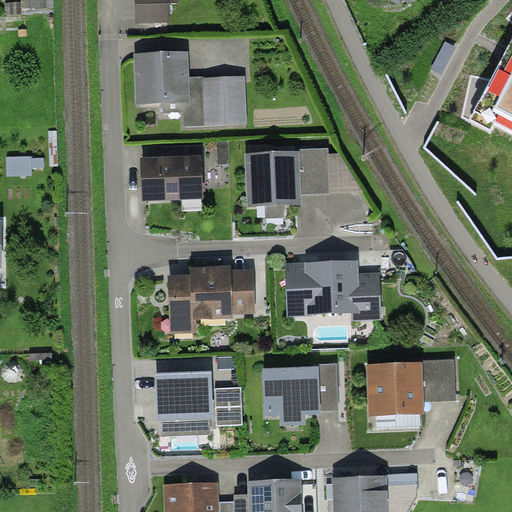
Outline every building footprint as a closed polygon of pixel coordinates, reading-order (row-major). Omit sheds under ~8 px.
[(53,0),(25,0),(21,0),(21,12),(54,11),(53,0)] [(166,0),(138,0),(139,22),(168,21),(166,0)] [(511,134),(511,44),(479,105),(500,116),(495,125),(511,134)] [(185,58),(139,60),(140,104),(184,102),(185,127),(235,125),(233,82),(186,84),(185,58)] [(328,147),(246,151),(248,203),(304,201),(303,191),(330,190),(328,147)] [(202,153),(141,156),(142,199),(204,197),(202,153)] [(32,159),(6,159),(7,179),(33,178),(33,170),(45,169),(45,160),(32,160),(32,159)] [(187,276),(165,276),(167,337),(196,336),(195,320),(230,319),(230,314),(253,314),(252,270),(227,271),(227,266),(186,268),(187,276)] [(354,266),(288,269),(290,315),(354,312),(354,319),(378,318),(377,279),(355,280),(354,266)] [(417,368),(371,370),(373,415),(376,415),(377,430),(421,428),(420,414),(422,413),(420,382),(426,382),(427,399),(456,398),(454,362),(417,363),(417,368)] [(315,372),(266,375),(268,416),(283,415),(283,426),(304,425),(303,415),(319,414),(317,386),(337,385),(336,366),(314,367),(315,372)] [(209,377),(158,379),(160,421),(211,419),(209,377)] [(242,389),(215,390),(216,428),(243,427),(242,389)] [(337,485),(327,485),(327,502),(337,501),(337,511),(409,511),(417,498),(417,490),(384,491),(383,481),(336,483),(337,485)] [(298,511),(298,485),(253,487),(254,502),(235,503),(234,511),(298,511)] [(215,511),(214,488),(168,490),(169,511),(215,511)] [(234,511),(235,503),(219,503),(219,511),(234,511)]
